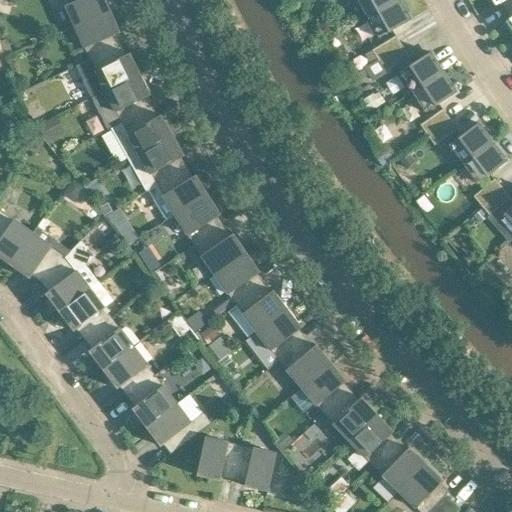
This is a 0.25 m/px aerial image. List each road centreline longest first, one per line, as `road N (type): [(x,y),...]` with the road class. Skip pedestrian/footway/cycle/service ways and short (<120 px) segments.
road 1 (residential): [(511,460),(363,311),(272,182),(168,0)]
road 2 (residential): [(117,502),(121,473),(111,451),(0,306)]
road 3 (residential): [(511,113),(435,0)]
